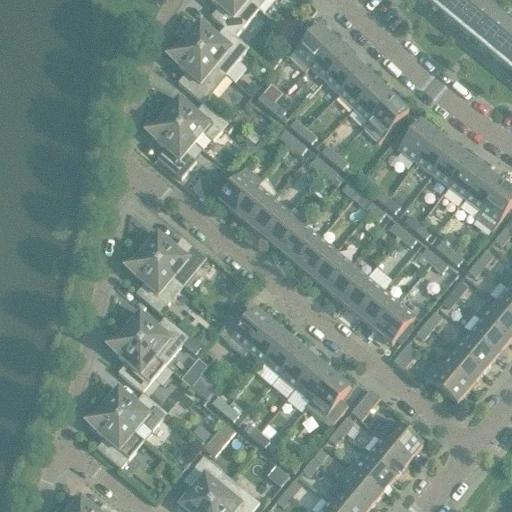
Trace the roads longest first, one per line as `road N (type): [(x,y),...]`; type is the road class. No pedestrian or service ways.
road 1 (residential): [(472,450),(128,164)]
road 2 (residential): [(128,164),(107,312),(65,443)]
road 3 (residential): [(511,145),(435,90),(342,0)]
road 4 (residential): [(177,0),(139,85),(128,164)]
